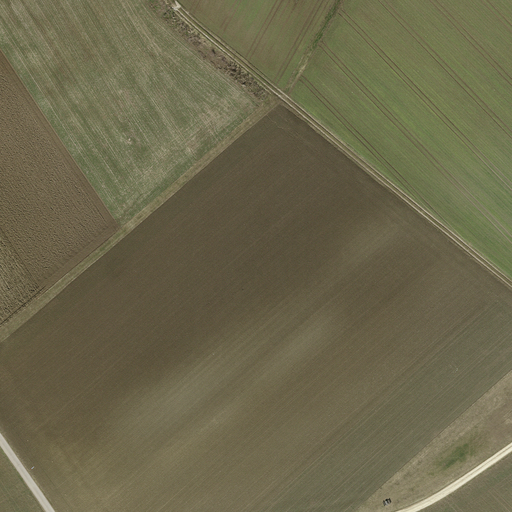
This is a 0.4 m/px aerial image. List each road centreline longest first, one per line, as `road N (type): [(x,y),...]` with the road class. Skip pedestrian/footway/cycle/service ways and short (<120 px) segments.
road 1 (track): [(0,336),(282,95),(337,0)]
road 2 (track): [(173,0),(511,284)]
road 3 (track): [(404,511),(511,446)]
